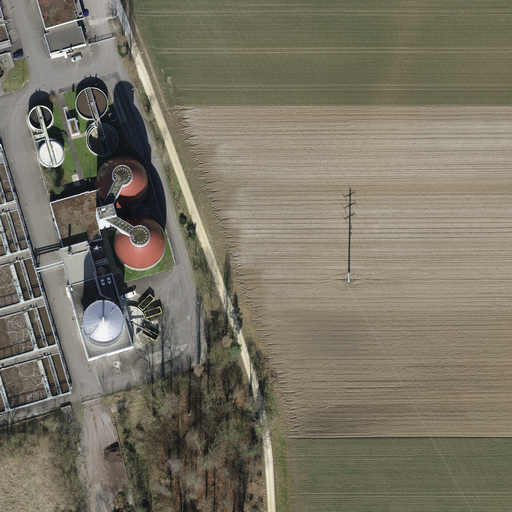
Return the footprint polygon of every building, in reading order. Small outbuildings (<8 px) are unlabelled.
[(74,0),(33,0),(50,61),(88,50),(74,0)] [(109,105),(101,95),(89,93),(79,101),(77,113),(85,123),(97,125),(107,117),(109,105)] [(54,119),(48,111),(38,110),(30,116),(29,126),(35,134),(45,135),(53,128),(54,119)] [(120,142),(112,132),(100,130),(90,138),(88,150),(96,160),(108,161),(118,154),(120,142)] [(65,155),(59,147),(49,146),(41,153),(40,162),(46,170),(56,171),(64,165),(65,155)] [(124,165),(114,167),(105,172),(99,181),(96,190),(97,201),(103,211),(111,217),(121,220),(132,218),(141,213),(147,205),(150,195),(149,184),(144,175),(135,168),(124,165)] [(52,207),(97,361),(136,350),(116,281),(99,286),(89,252),(106,247),(91,196),(52,207)] [(144,221),(135,223),(125,228),(119,236),(116,246),(118,257),(122,266),(131,273),(141,275),(152,274),(160,269),(168,260),(170,250),(169,240),(164,230),(155,224),(144,221)]
